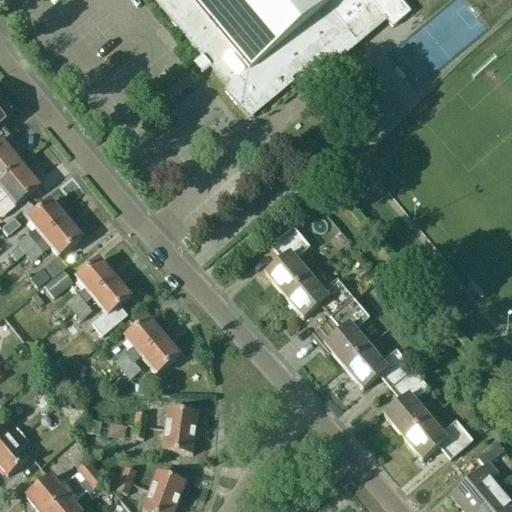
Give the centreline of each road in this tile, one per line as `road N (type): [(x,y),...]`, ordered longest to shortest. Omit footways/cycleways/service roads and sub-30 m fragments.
road 1 (residential): [(301,404),(0,58)]
road 2 (residential): [(394,511),(301,404)]
road 3 (residential): [(227,511),(301,404)]
